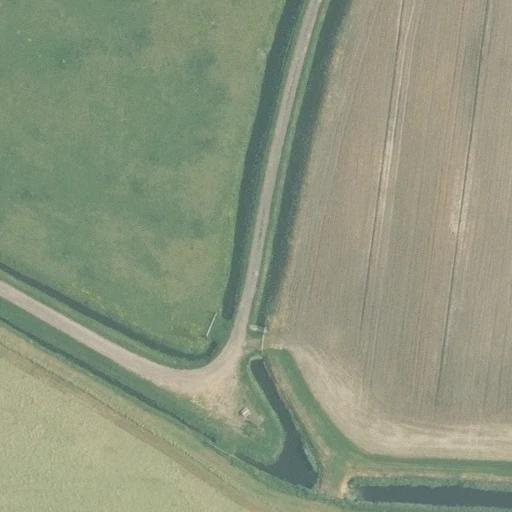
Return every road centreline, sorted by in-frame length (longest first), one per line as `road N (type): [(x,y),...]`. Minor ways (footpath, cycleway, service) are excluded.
road 1 (track): [(238,325),(315,0)]
road 2 (track): [(0,287),(161,375),(182,378),(213,366),(238,325)]
